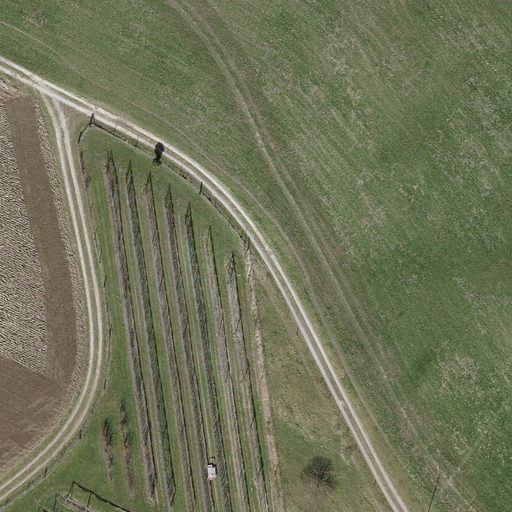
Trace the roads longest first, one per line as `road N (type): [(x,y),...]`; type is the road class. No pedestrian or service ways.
road 1 (track): [(0,66),(181,161),(244,219),(403,511)]
road 2 (track): [(54,93),(97,322),(96,364),(67,434),(0,493)]
